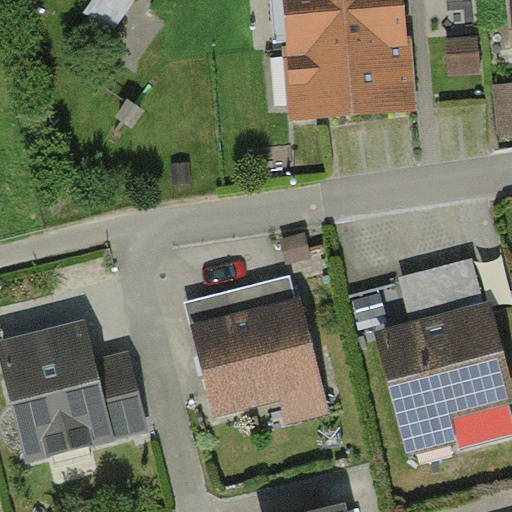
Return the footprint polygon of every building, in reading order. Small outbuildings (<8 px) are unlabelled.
[(405,44),(400,0),(281,0),(286,55),(405,44)] [(411,111),(405,44),(286,55),(292,122),(411,111)] [(511,109),(501,111),(503,136),(511,134),(511,109)] [(460,451),(511,438),(511,407),(474,260),(414,275),(428,330),(388,340),(409,421),(449,410),(460,451)] [(237,322),(198,332),(218,412),(319,386),(291,277),(230,293),(237,322)] [(404,281),(366,290),(374,325),(413,316),(404,281)] [(82,330),(4,350),(31,457),(143,429),(126,361),(92,369),(82,330)]
